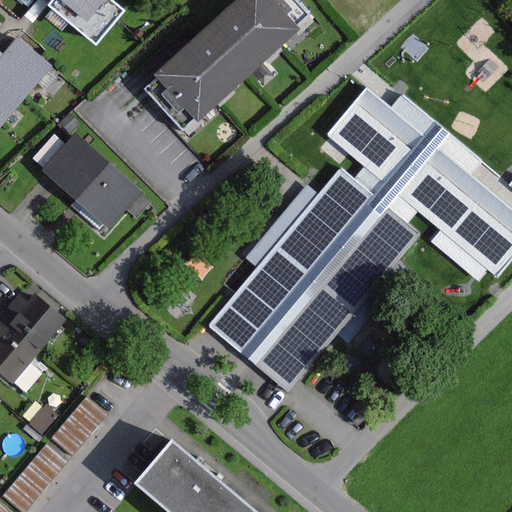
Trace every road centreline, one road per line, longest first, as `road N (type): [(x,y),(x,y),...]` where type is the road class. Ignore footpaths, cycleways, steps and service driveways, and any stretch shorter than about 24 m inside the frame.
road 1 (residential): [(98,298),(138,250),(416,0)]
road 2 (residential): [(323,487),(98,298)]
road 3 (residential): [(323,487),(511,302)]
